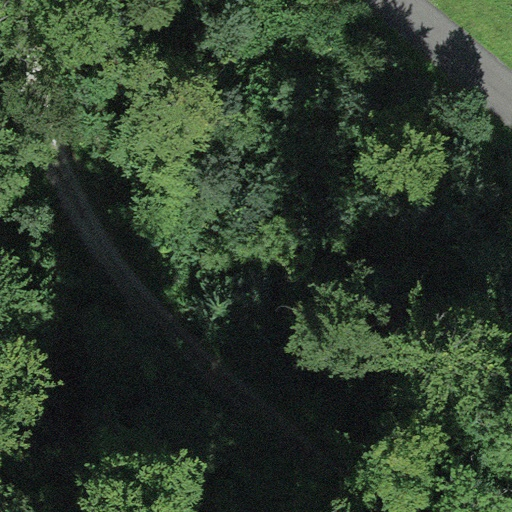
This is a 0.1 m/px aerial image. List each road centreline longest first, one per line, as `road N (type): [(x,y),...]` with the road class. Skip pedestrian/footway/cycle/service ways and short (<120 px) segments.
road 1 (track): [(356,511),(154,334),(69,198),(2,0)]
road 2 (track): [(402,0),(511,88)]
